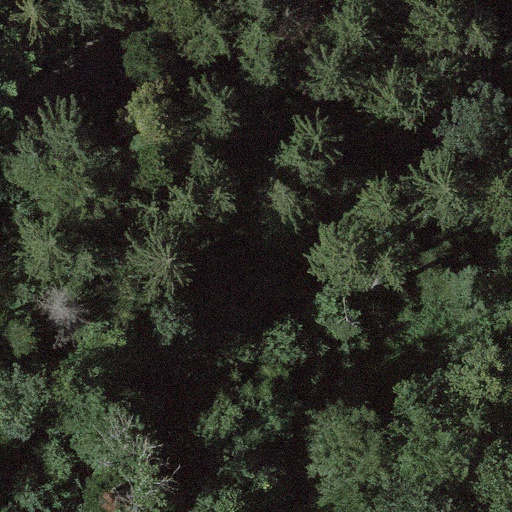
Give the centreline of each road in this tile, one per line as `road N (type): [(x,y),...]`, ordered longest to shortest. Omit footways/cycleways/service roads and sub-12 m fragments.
road 1 (track): [(409,0),(328,157),(270,477),(271,511)]
road 2 (track): [(168,0),(0,134)]
